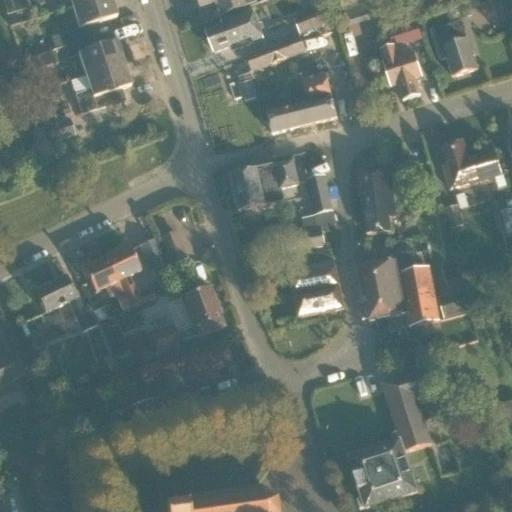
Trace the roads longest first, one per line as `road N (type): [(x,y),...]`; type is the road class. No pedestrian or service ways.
road 1 (residential): [(291,383),(356,344),(339,138)]
road 2 (residential): [(291,383),(265,359),(201,168)]
road 3 (residential): [(0,268),(201,168)]
road 4 (residential): [(339,138),(511,91)]
road 5 (residential): [(201,168),(148,0)]
road 6 (residential): [(201,168),(339,138)]
